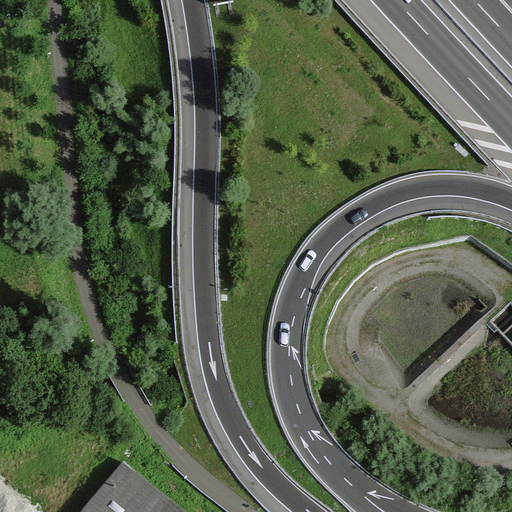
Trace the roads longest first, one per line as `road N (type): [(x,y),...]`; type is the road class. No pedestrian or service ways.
road 1 (motorway): [(192,0),(204,78),(204,287),(215,376),(248,450),(308,511)]
road 2 (motorway): [(364,497),(315,444),(292,390),(293,298),(310,256),(360,210),(408,188),(439,184),(511,197)]
road 3 (motorway): [(396,0),(511,122)]
